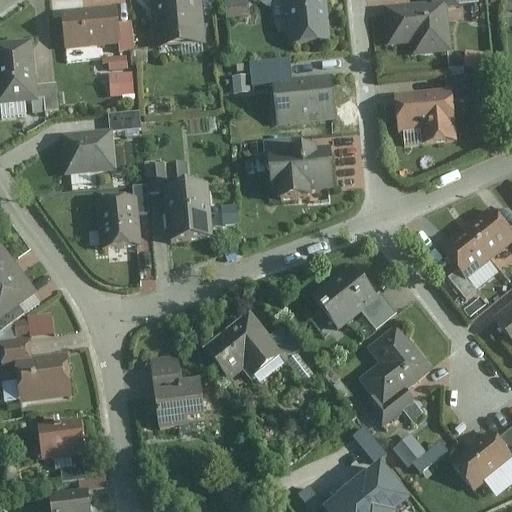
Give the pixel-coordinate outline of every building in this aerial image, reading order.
[(202,47),(198,0),(148,0),(153,51),(202,47)] [(330,42),(324,0),(300,0),(281,2),(287,48),(330,42)] [(460,0),(427,0),(428,11),(446,9),(461,8),(460,0)] [(246,2),(224,4),(226,22),(248,20),(246,2)] [(450,59),(446,9),(428,11),(382,15),(384,50),(411,48),(412,62),(450,59)] [(117,28),(115,11),(63,16),(67,54),(118,49),(117,28)] [(131,58),(130,28),(117,28),(118,49),(118,58),(131,58)] [(35,89),(30,43),(0,45),(0,105),(35,103),(35,89)] [(290,87),(287,61),(247,66),(250,92),(272,89),(290,87)] [(133,100),(131,79),(108,81),(109,102),(133,100)] [(476,102),(473,79),(447,82),(448,92),(450,105),(476,102)] [(333,118),(329,83),(290,87),(272,89),(276,125),(333,118)] [(57,109),(56,88),(35,89),(35,103),(36,110),(57,109)] [(450,105),(448,92),(390,97),(394,137),(422,134),(423,149),(453,146),(450,105)] [(136,131),(135,118),(108,121),(109,134),(136,131)] [(111,174),(108,136),(59,140),(61,177),(111,174)] [(291,157),(289,142),(262,145),(264,161),(291,157)] [(334,194),(330,154),(291,157),(264,161),(268,201),(334,194)] [(187,168),(143,171),(144,191),(145,202),(166,201),(165,190),(188,189),(187,168)] [(219,246),(214,186),(188,189),(165,190),(166,201),(170,250),(219,246)] [(144,191),(131,192),(133,203),(135,219),(147,217),(145,202),(144,191)] [(135,219),(133,203),(96,207),(101,255),(138,250),(135,219)] [(511,243),(505,235),(490,214),(465,233),(489,266),(511,249),(511,243)] [(457,275),(464,284),(489,266),(465,233),(439,252),(457,275)] [(33,297),(0,253),(0,321),(16,310),(33,297)] [(376,302),(351,270),(312,300),(338,332),(361,314),(376,302)] [(457,275),(445,284),(464,310),(476,301),(464,284),(457,275)] [(375,334),(397,318),(383,298),(376,302),(361,314),(375,334)] [(511,309),(492,324),(511,350),(511,309)] [(0,328),(5,335),(25,322),(16,310),(0,321),(0,328)] [(54,316),(30,317),(31,337),(55,336),(54,316)] [(249,320),(202,360),(226,387),(241,375),(249,385),(281,357),(249,320)] [(431,374),(396,330),(367,352),(380,369),(360,385),(374,402),(382,413),(404,397),(431,374)] [(31,368),(29,342),(0,344),(0,370),(15,369),(31,368)] [(72,397),(67,362),(31,368),(15,369),(20,405),(72,397)] [(176,367),(149,371),(151,385),(178,381),(176,367)] [(204,430),(199,384),(178,386),(179,398),(155,401),(158,434),(204,430)] [(380,431),(412,408),(404,397),(382,413),(374,402),(364,409),(380,431)] [(85,460),(80,422),(38,427),(43,465),(85,460)] [(496,448),(483,433),(445,463),(474,498),(511,466),(496,448)] [(511,465),(511,434),(496,448),(511,466),(511,465)] [(422,457),(411,442),(396,453),(407,468),(422,457)] [(446,458),(440,450),(415,469),(421,477),(446,458)] [(397,511),(408,505),(378,466),(317,511),(397,511)] [(88,511),(87,493),(48,499),(49,511),(88,511)]
